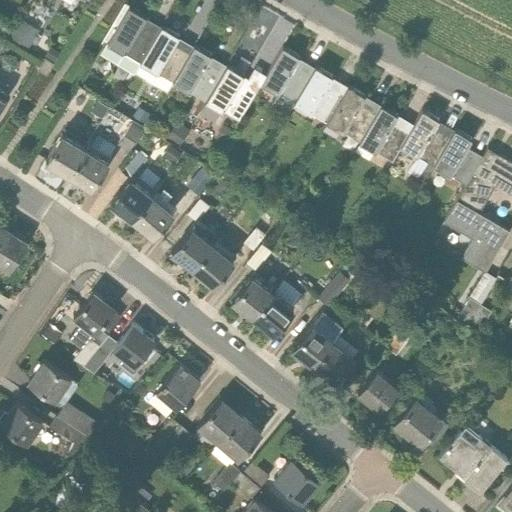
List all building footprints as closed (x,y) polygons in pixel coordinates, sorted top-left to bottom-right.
[(107,42),(124,52),(140,61),(156,32),(141,23),(146,15),(129,4),(107,42)] [(22,18),(11,36),(29,46),(39,29),(22,18)] [(244,45),(262,54),(275,29),(256,20),(244,45)] [(166,91),(172,79),(189,52),(173,42),(178,34),(161,24),(156,32),(140,61),(133,72),(166,91)] [(172,79),(206,99),(222,71),(206,62),(211,53),(194,43),(189,52),(172,79)] [(260,82),(277,93),(271,104),(286,114),(293,101),(310,73),(294,64),(299,55),(282,45),(260,82)] [(52,46),(46,57),(54,62),(60,51),(52,46)] [(5,65),(11,68),(18,65),(17,57),(11,54),(5,57),(5,65)] [(53,62),(44,57),(37,69),(46,74),(53,62)] [(222,71),(206,99),(239,118),(255,91),(239,81),(244,72),(227,62),(222,71)] [(293,101),(326,121),(342,92),(327,83),(332,74),(315,64),(310,73),(293,101)] [(348,84),(342,92),(326,121),(358,140),(375,111),(359,102),(365,94),(348,84)] [(392,160),(401,145),(400,144),(408,131),(392,122),(397,113),(380,103),(375,111),(358,140),(392,160)] [(141,105),(133,117),(145,125),(153,113),(141,105)] [(427,160),(433,164),(449,136),(433,126),(439,118),(422,107),(408,131),(400,144),(401,145),(427,160)] [(177,118),(174,116),(163,133),(178,143),(189,126),(177,118)] [(131,122),(117,142),(129,150),(142,129),(131,122)] [(224,143),(233,129),(223,123),(215,137),(224,143)] [(433,164),(465,182),(465,183),(482,155),(466,145),(471,136),(454,127),(449,136),(433,164)] [(85,146),(62,132),(45,160),(68,174),(85,146)] [(223,148),(230,151),(233,145),(227,141),(223,148)] [(183,152),(170,143),(162,155),(174,164),(183,152)] [(85,146),(68,174),(91,187),(108,159),(85,146)] [(465,182),(456,199),(478,212),(479,211),(480,212),(495,184),(508,191),(511,193),(511,161),(487,146),(482,155),(465,183),(465,182)] [(427,160),(418,176),(424,180),(433,164),(427,160)] [(130,176),(110,202),(131,219),(152,194),(130,176)] [(235,194),(243,198),(247,193),(239,188),(235,194)] [(152,194),(131,219),(152,235),(172,210),(152,194)] [(303,199),(296,211),(309,219),(316,207),(303,199)] [(472,237),(460,256),(467,261),(485,271),(509,229),(492,219),(480,212),(479,211),(478,212),(456,199),(443,220),(472,237)] [(252,249),(274,221),(265,214),(243,241),(252,249)] [(191,225),(171,250),(192,267),(212,242),(191,225)] [(26,240),(4,226),(0,233),(0,263),(8,268),(26,240)] [(300,226),(295,233),(297,241),(304,246),(312,234),(300,226)] [(370,249),(353,238),(347,249),(364,259),(370,249)] [(212,242),(192,267),(212,284),(232,259),(212,242)] [(330,242),(325,248),(334,256),(339,249),(330,242)] [(351,254),(343,263),(347,267),(355,257),(351,254)] [(351,270),(344,265),(340,269),(347,275),(351,270)] [(347,275),(340,269),(319,295),(329,303),(350,277),(347,275)] [(251,274),(231,299),(252,315),(272,290),(251,274)] [(93,289),(73,315),(94,332),(114,306),(93,289)] [(272,290),(252,315),(273,332),(293,307),(272,290)] [(456,319),(468,327),(481,303),(469,296),(456,319)] [(481,303),(468,327),(478,333),(492,309),(481,303)] [(291,347),(311,363),(332,338),(342,325),(321,309),(311,322),(291,347)] [(154,338),(133,321),(113,347),(134,364),(154,338)] [(401,325),(409,332),(413,328),(404,321),(401,325)] [(65,332),(51,323),(43,333),(57,343),(65,332)] [(395,354),(411,334),(399,324),(382,344),(395,354)] [(100,345),(90,336),(73,358),(84,365),(100,345)] [(353,356),(332,338),(311,363),(333,380),(353,356)] [(100,345),(84,365),(94,372),(110,352),(100,345)] [(28,380),(54,398),(70,376),(43,358),(28,380)] [(200,379),(179,361),(157,389),(176,406),(200,379)] [(376,367),(357,391),(379,409),(399,385),(376,367)] [(415,396),(395,421),(419,441),(439,416),(415,396)] [(199,422),(220,440),(242,415),(221,397),(199,422)] [(56,414),(89,436),(99,422),(67,399),(63,405),(56,414)] [(42,419),(15,400),(0,421),(0,422),(26,441),(42,419)] [(89,436),(56,414),(49,425),(74,442),(71,446),(80,452),(89,436)] [(242,415),(220,440),(240,457),(261,431),(242,415)] [(165,443),(165,444),(182,425),(172,416),(151,439),(161,448),(165,443)] [(165,444),(175,452),(191,433),(182,425),(165,444)] [(460,430),(438,456),(464,477),(463,479),(479,491),(507,456),(491,443),(485,451),(460,430)] [(273,477),(300,500),(318,479),(291,456),(273,477)] [(56,468),(57,467),(57,465),(57,464),(57,463),(57,462),(56,461),(55,460),(54,459),(53,458),(52,458),(51,457),(50,457),(49,457),(47,458),(46,458),(45,459),(45,460),(44,461),(43,462),(43,463),(43,465),(43,466),(44,467),(44,468),(45,469),(46,470),(47,470),(49,471),(50,471),(51,471),(52,471),(53,470),(54,470),(55,469),(56,468)] [(252,460),(242,471),(259,486),(269,474),(252,460)] [(232,479),(233,480),(241,470),(229,461),(213,480),(223,489),(232,479)] [(259,486),(242,471),(241,470),(233,480),(251,496),(259,486)] [(117,502),(126,510),(124,511),(149,511),(151,510),(128,490),(117,502)] [(271,511),(255,498),(243,511),(271,511)]
